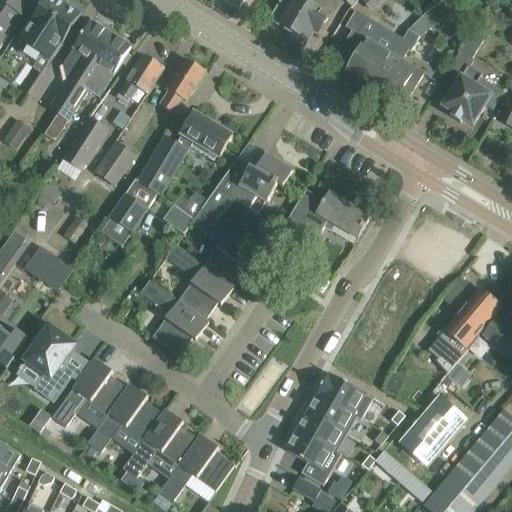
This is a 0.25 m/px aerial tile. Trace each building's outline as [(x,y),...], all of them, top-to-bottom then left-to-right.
[(0,0),(0,45),(24,14),(27,17),(33,10),(29,7),(35,0),(0,0)] [(27,22),(0,59),(0,76),(12,85),(27,95),(28,96),(50,63),(61,46),(62,46),(81,17),(65,7),(67,3),(62,0),(48,0),(33,26),(27,22)] [(222,0),(239,11),(245,0),(222,0)] [(318,35),(329,18),(330,16),(302,0),(282,0),(271,19),(278,23),(277,25),(294,36),(292,39),(304,46),(313,31),(318,35)] [(361,0),(371,11),(384,0),(361,0)] [(344,76),(371,92),(402,40),(367,20),(355,12),(345,28),(352,32),(338,54),(352,63),(344,76)] [(407,32),(402,40),(371,92),(394,106),(395,105),(402,109),(423,75),(402,62),(409,52),(410,53),(419,39),(435,25),(426,14),(407,32)] [(481,19),(460,53),(471,61),(493,26),(481,19)] [(74,71),(64,87),(49,110),(60,117),(111,36),(102,30),(101,27),(97,24),(93,25),(91,23),(64,65),(74,71)] [(111,36),(60,117),(69,123),(89,92),(100,99),(115,74),(120,78),(132,59),(127,56),(131,49),(129,47),(128,44),(124,41),(120,42),(111,36)] [(128,84),(120,97),(128,102),(129,103),(137,90),(147,96),(153,87),(164,70),(162,68),(162,65),(157,62),(154,63),(144,57),(134,74),(128,83),(128,84)] [(186,104),(195,90),(206,74),(186,60),(166,91),(169,93),(160,107),(178,118),(187,105),(186,104)] [(461,78),(442,108),(452,115),(450,118),(460,124),(462,121),(473,127),(485,107),(492,112),(503,94),(480,80),(482,76),(468,68),(461,78)] [(125,129),(131,118),(121,111),(114,123),(125,129)] [(219,160),(222,154),(232,137),(194,115),(176,146),(164,138),(137,184),(136,184),(124,204),(122,203),(113,218),(134,232),(147,211),(149,213),(158,197),(161,199),(193,145),(219,160)] [(3,142),(18,151),(32,128),(18,119),(3,142)] [(82,174),(108,132),(88,120),(62,161),(63,162),(57,170),(74,182),(80,173),(82,174)] [(98,169),(94,175),(113,188),(135,157),(116,143),(98,169)] [(238,159),(226,176),(217,189),(246,206),(252,195),(267,203),(277,186),(283,190),(293,173),(265,157),(256,172),(250,169),(251,167),(238,159)] [(39,196),(54,205),(60,194),(46,185),(39,196)] [(228,199),(215,191),(208,202),(218,209),(219,208),(221,209),(228,199)] [(335,226),(316,215),(324,203),(314,197),(315,197),(306,191),(278,236),(309,254),(324,229),(331,233),(335,226)] [(370,219),(329,194),(324,203),(316,215),(335,226),(358,239),(370,219)] [(182,198),(175,209),(181,214),(189,203),(182,198)] [(193,222),(175,209),(165,222),(183,235),(193,222)] [(220,245),(204,268),(231,287),(243,269),(247,272),(260,254),(243,242),(201,211),(191,225),(220,245)] [(0,283),(30,241),(14,229),(0,249),(0,283)] [(179,303),(205,322),(218,305),(221,307),(234,289),(231,287),(204,268),(175,247),(166,260),(195,281),(179,303)] [(25,271),(44,285),(51,274),(65,284),(74,271),(41,248),(25,271)] [(169,316),(164,323),(152,339),(179,359),(192,340),(196,343),(209,325),(205,322),(179,303),(150,282),(140,295),(169,316)] [(441,356),(454,366),(467,351),(466,350),(501,308),(480,290),(443,333),(443,334),(435,343),(428,352),(438,360),(441,356)] [(496,319),(483,335),(482,335),(511,360),(511,323),(507,329),(496,319)] [(26,363),(45,376),(35,390),(35,391),(53,405),(72,379),(59,370),(72,351),(76,347),(64,338),(66,336),(54,327),(52,330),(50,328),(25,362),(26,363)] [(0,364),(6,368),(5,369),(6,370),(28,338),(27,337),(27,338),(17,331),(12,338),(0,330),(0,364)] [(86,401),(108,416),(127,390),(110,378),(113,374),(95,361),(83,377),(52,420),(66,430),(86,401)] [(357,419),(361,421),(373,401),(330,376),(329,378),(328,378),(317,396),(357,419)] [(122,426),(144,442),(163,415),(146,403),(148,399),(130,386),(127,390),(108,416),(88,445),(101,455),(122,426)] [(357,419),(317,396),(316,397),(318,398),(308,415),(347,437),(357,419)] [(427,469),(468,421),(439,397),(399,445),(427,469)] [(41,412),(28,430),(39,438),(52,420),(41,412)] [(157,452),(179,467),(198,441),(181,428),(184,425),(165,412),(163,415),(144,442),(123,471),(127,474),(136,480),(157,452)] [(511,418),(503,412),(424,507),(429,511),(474,511),(511,467),(511,418)] [(399,413),(391,422),(397,427),(405,418),(399,413)] [(347,437),(308,415),(298,432),(337,454),(347,437)] [(337,454),(298,432),(286,453),(307,465),(301,475),(323,488),(341,457),(337,454)] [(374,442),(381,447),(388,438),(382,433),(374,442)] [(198,441),(179,467),(158,496),(172,506),(192,477),(215,494),(235,467),(216,454),(219,450),(201,437),(198,441)] [(0,444),(0,470),(9,476),(20,457),(0,444)] [(368,472),(376,463),(369,457),(362,467),(368,472)] [(35,477),(41,464),(32,460),(26,473),(35,477)] [(0,490),(9,476),(0,470),(0,490)] [(127,474),(121,482),(137,494),(143,486),(136,480),(127,474)] [(47,475),(41,477),(38,484),(43,487),(51,484),(54,479),(47,475)] [(321,492),(299,479),(293,490),(315,502),(320,493),(321,492)] [(334,483),(328,494),(342,502),(348,491),(334,483)] [(422,504),(431,493),(421,484),(411,495),(422,504)] [(77,493),(65,485),(60,494),(72,501),(77,493)] [(12,501),(22,506),(28,493),(18,489),(12,501)] [(314,503),(312,508),(319,511),(331,511),(337,503),(320,493),(315,502),(314,503)] [(96,511),(100,507),(88,499),(83,508),(89,511),(96,511)] [(7,511),(18,511),(22,506),(12,501),(7,511)]
